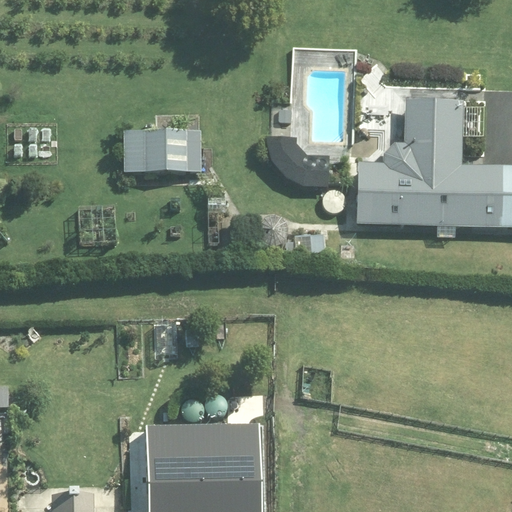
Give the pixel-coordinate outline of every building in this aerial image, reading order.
[(402,179),(353,178),(352,232),(511,235),(511,176),(457,176),(459,111),(403,110),(402,147),(402,179)] [(122,137),(122,179),(186,179),(186,137),(122,137)] [(300,192),(328,193),(329,162),(305,161),(304,161),(304,160),(303,160),(302,160),(302,159),(301,159),(301,158),(300,158),(299,157),(298,156),(298,155),(297,155),(297,154),(297,153),(296,153),(296,152),(296,151),(296,150),(295,149),(295,148),(295,147),(295,146),(296,145),(296,144),(267,142),(267,144),(266,146),(267,148),(267,150),(267,152),(267,154),(267,156),(268,158),(268,160),(269,162),(270,163),(270,165),(271,167),(272,169),(273,170),(274,172),(275,174),(276,175),(278,177),(279,178),(280,180),(282,181),(283,182),(285,184),(286,185),(288,186),(290,187),(291,188),(293,189),(295,190),(297,190),(298,191),(300,192)] [(286,248),(285,260),(324,261),(325,230),(302,229),(301,244),(293,243),(293,249),(286,248)] [(11,392),(0,391),(0,414),(11,414),(11,392)] [(224,430),(166,430),(165,511),(266,511),(266,432),(248,432),(248,413),(224,412),(224,430)]
